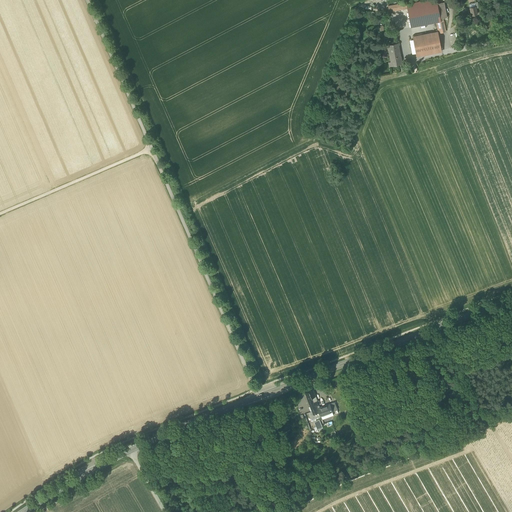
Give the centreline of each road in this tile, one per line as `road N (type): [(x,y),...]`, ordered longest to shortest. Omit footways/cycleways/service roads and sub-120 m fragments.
road 1 (secondary): [(23,511),(192,422),(511,299)]
road 2 (track): [(87,0),(258,397)]
road 3 (track): [(282,511),(511,417)]
road 4 (track): [(151,148),(0,213)]
